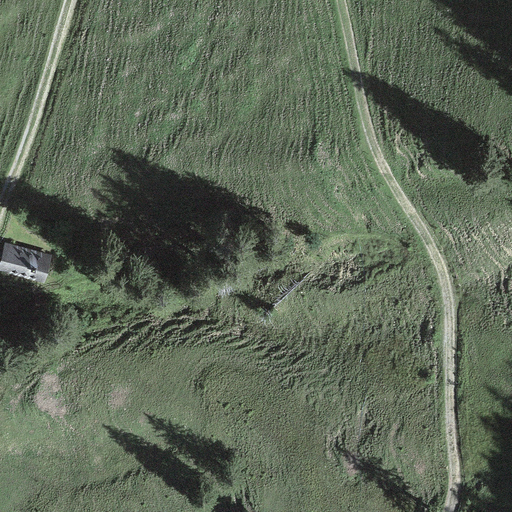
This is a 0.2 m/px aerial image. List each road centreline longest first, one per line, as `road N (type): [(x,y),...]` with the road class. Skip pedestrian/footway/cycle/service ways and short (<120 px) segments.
road 1 (track): [(342,0),(376,150),(445,278),(455,466),(447,511)]
road 2 (track): [(0,218),(72,0)]
